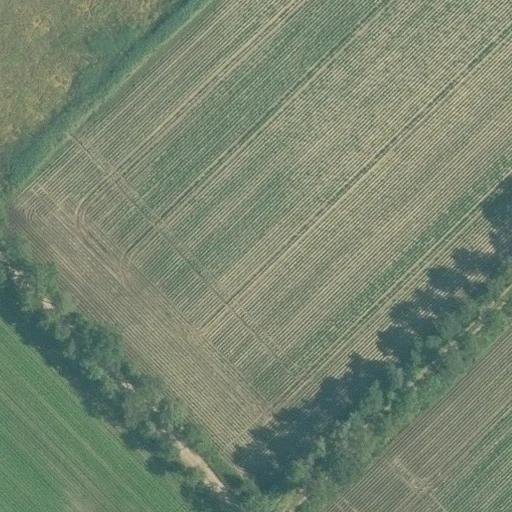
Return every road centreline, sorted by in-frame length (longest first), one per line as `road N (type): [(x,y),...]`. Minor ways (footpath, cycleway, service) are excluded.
road 1 (track): [(241,511),(0,259)]
road 2 (track): [(511,291),(287,511)]
